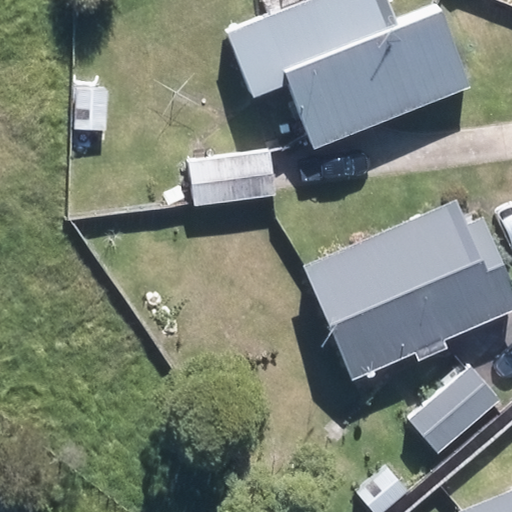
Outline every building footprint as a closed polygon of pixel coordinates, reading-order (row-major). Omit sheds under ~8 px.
[(426,0),(404,9),(400,0),(296,0),(235,23),(258,83),(296,68),(322,138),(479,78),(449,0),(426,0)] [(110,84),(78,84),(78,126),(110,126),(110,84)] [(192,154),(197,199),(278,188),(272,144),(192,154)] [(447,334),(511,306),(511,273),(486,213),(470,220),(459,195),(306,260),(355,375),(419,348),(422,356),(451,343),(447,334)] [(476,360),(413,413),(442,447),(505,395),(476,360)] [(371,511),(400,485),(379,461),(349,487),(371,511)] [(511,511),(511,482),(464,502),(468,511),(511,511)]
